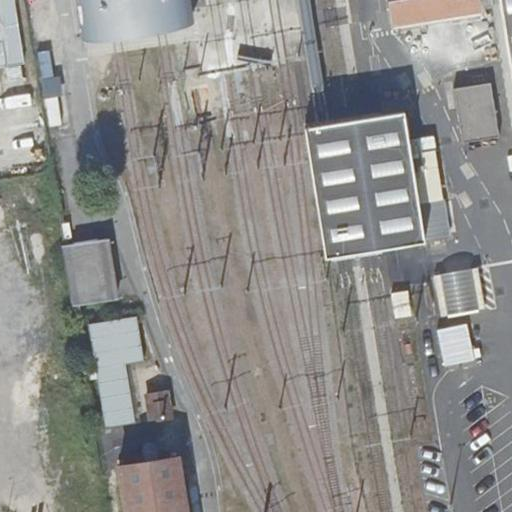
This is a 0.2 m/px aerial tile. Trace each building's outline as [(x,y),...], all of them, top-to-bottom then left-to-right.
[(75,0),(81,36),(116,30),(159,24),(193,19),(189,0),(75,0)] [(391,0),(396,27),(480,10),(478,0),(391,0)] [(511,0),(499,0),(511,81),(511,0)] [(38,52),(49,126),(64,124),(54,50),(38,52)] [(461,144),(499,137),(490,81),(452,88),(461,144)] [(325,258),(424,242),(410,153),(408,138),(402,106),(303,122),(325,258)] [(408,138),(410,153),(430,149),(427,135),(408,138)] [(430,149),(410,153),(424,242),(449,238),(435,149),(430,149)] [(106,237),(61,245),(72,305),(117,297),(106,237)] [(441,317),(484,311),(479,269),(435,275),(441,317)] [(142,359),(135,316),(86,324),(93,368),(103,428),(133,423),(123,362),(136,360),(142,359)] [(482,355),(495,353),(489,322),(476,324),(482,355)] [(471,324),(440,328),(445,365),(476,361),(471,324)] [(149,421),(174,417),(169,390),(144,395),(149,421)] [(117,511),(184,511),(176,452),(109,462),(117,511)]
